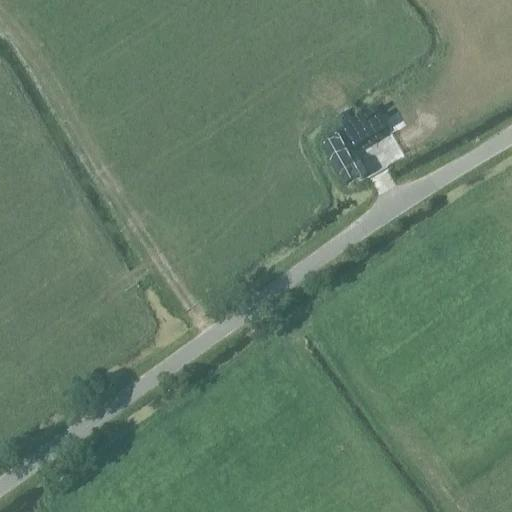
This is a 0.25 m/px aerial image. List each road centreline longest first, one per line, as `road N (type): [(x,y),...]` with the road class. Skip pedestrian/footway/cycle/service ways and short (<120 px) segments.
road 1 (unclassified): [(0,488),(326,253),(511,135)]
road 2 (track): [(0,32),(15,42),(212,335)]
